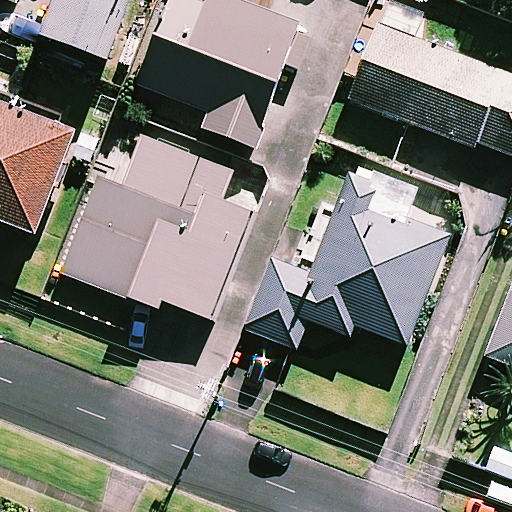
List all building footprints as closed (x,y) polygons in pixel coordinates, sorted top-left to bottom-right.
[(131,0),(57,0),(43,38),(108,63),(131,0)] [(300,28),(224,0),(171,0),(139,88),(210,114),(204,131),(258,151),(264,137),(283,144),(304,86),(281,78),(300,28)] [(511,77),(380,27),(351,102),(511,163),(511,77)] [(76,135),(0,105),(0,222),(36,236),(76,135)] [(235,172),(145,137),(126,186),(103,177),(65,274),(158,311),(161,301),(213,321),(255,215),(223,203),(235,172)] [(415,193),(352,170),(312,277),(269,261),(243,330),(297,350),(308,322),(350,337),(354,327),(408,347),(448,239),(405,223),(415,193)] [(511,292),(486,355),(511,365),(511,292)]
